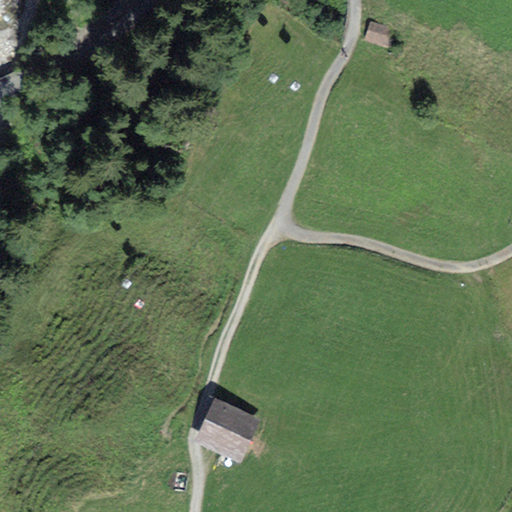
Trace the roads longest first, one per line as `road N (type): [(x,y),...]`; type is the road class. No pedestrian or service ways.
road 1 (track): [(280,217),(295,234),(365,243),(438,265),(462,268),(511,249)]
road 2 (track): [(280,217),(225,333),(194,439)]
road 3 (track): [(354,0),(345,50),(280,217)]
road 4 (residential): [(147,0),(118,34),(0,92)]
